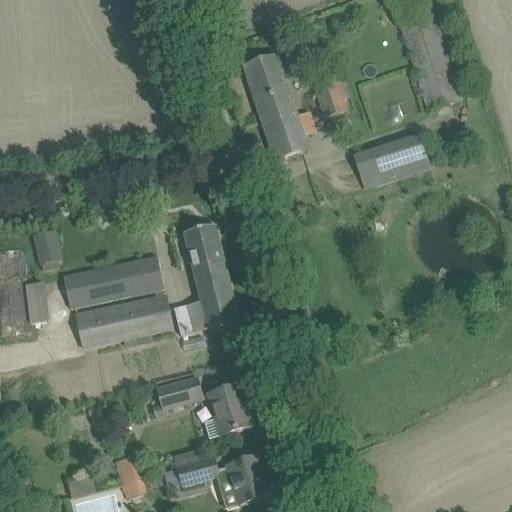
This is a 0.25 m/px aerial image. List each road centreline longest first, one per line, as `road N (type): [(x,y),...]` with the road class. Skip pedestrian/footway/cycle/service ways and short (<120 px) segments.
road 1 (tertiary): [(323,511),(182,0)]
road 2 (track): [(0,191),(226,153)]
